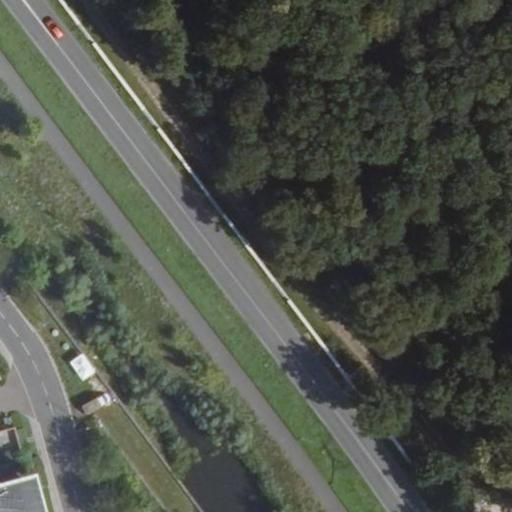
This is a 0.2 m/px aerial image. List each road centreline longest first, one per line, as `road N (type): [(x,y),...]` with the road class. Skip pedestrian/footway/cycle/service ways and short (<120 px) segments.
road 1 (secondary): [(410,511),(64,53)]
road 2 (unclassified): [(77,511),(40,383),(0,312)]
